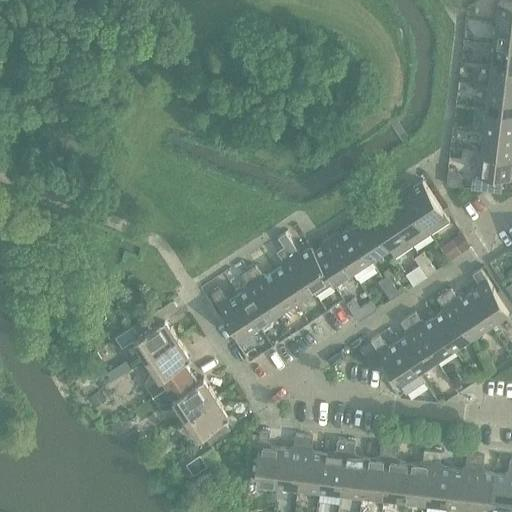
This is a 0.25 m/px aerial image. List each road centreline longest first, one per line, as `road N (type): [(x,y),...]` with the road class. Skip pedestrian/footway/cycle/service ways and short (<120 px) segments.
road 1 (residential): [(275,389),(482,251),(493,220),(511,208)]
road 2 (residential): [(275,389),(511,415)]
road 3 (residential): [(191,294),(256,386),(275,389)]
